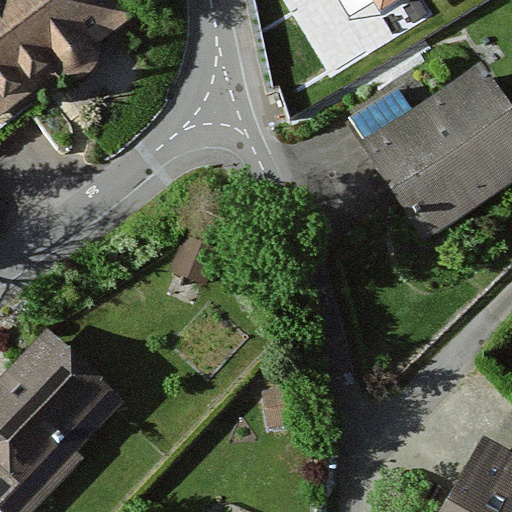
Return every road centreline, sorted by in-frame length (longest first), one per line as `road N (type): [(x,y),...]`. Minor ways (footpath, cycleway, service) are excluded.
road 1 (residential): [(232,103),(294,237),(348,464)]
road 2 (residential): [(0,259),(133,179),(232,103)]
road 3 (residential): [(511,302),(348,464)]
